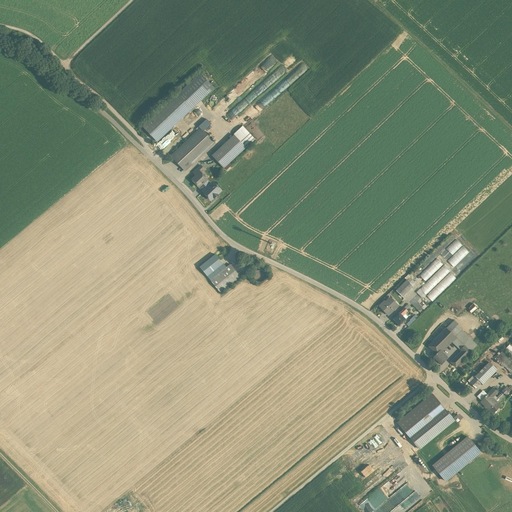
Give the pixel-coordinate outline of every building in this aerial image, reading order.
[(291,41),(271,58),(275,63),(295,45),(291,41)] [(178,94),(192,109),(214,88),(200,73),(178,94)] [(287,84),(289,86),(293,83),(288,77),(283,82),(285,85),(287,84)] [(178,94),(143,127),(157,142),(192,109),(178,94)] [(225,118),(230,122),(240,111),(235,107),(225,118)] [(257,108),(245,115),(248,120),(259,113),(257,108)] [(234,135),(246,148),(255,140),(243,127),(234,135)] [(200,128),(171,156),(185,171),(192,164),(191,163),(213,142),(200,128)] [(171,132),(170,131),(158,143),(152,148),(158,154),(178,134),(174,129),(171,132)] [(234,135),(212,156),(224,168),(246,148),(234,135)] [(201,166),(193,173),(196,176),(200,173),(204,169),(201,166)] [(200,173),(196,176),(192,180),(199,187),(203,183),(207,180),(200,173)] [(203,183),(199,187),(203,192),(211,185),(208,182),(206,185),(203,183)] [(211,185),(203,192),(211,201),(214,198),(217,195),(221,191),(216,185),(213,188),(211,185)] [(456,239),(441,254),(447,260),(462,245),(456,239)] [(463,246),(448,261),(453,266),(468,252),(463,246)] [(471,251),(452,271),(457,276),(477,256),(471,251)] [(215,255),(199,267),(207,276),(223,264),(215,255)] [(436,259),(420,275),(426,281),(442,264),(436,259)] [(223,264),(207,276),(210,280),(226,268),(223,264)] [(226,268),(210,280),(220,293),(240,277),(230,264),(226,268)] [(443,265),(420,289),(426,294),(449,271),(443,265)] [(265,278),(266,276),(265,274),(264,272),(262,271),(260,270),(257,271),(256,272),(254,274),(254,276),(254,279),(256,281),(258,282),(260,282),(262,282),(264,280),(265,278)] [(450,272),(427,296),(433,302),(456,278),(450,272)] [(407,280),(396,291),(402,297),(413,286),(407,280)] [(398,306),(389,297),(379,306),(388,315),(398,306)] [(430,304),(423,298),(421,300),(428,306),(430,304)] [(427,307),(421,300),(418,302),(425,309),(427,307)] [(408,304),(399,313),(401,316),(407,311),(411,308),(408,304)] [(399,313),(393,319),(399,325),(402,323),(403,324),(404,322),(403,321),(405,319),(401,316),(399,313)] [(462,328),(454,320),(446,328),(454,336),(456,338),(458,340),(464,346),(471,352),(476,346),(473,343),(459,331),(462,328)] [(446,328),(428,346),(436,354),(439,351),(450,340),(452,338),(454,340),(456,338),(454,336),(446,328)] [(458,340),(456,338),(454,340),(452,338),(450,340),(460,350),(464,346),(458,340)] [(471,352),(464,346),(460,350),(461,351),(455,357),(461,362),(471,352)] [(511,359),(503,350),(497,356),(511,371),(511,359)] [(436,354),(433,357),(436,360),(434,362),(436,364),(438,362),(441,365),(447,359),(439,351),(436,354)] [(511,371),(497,356),(495,358),(501,364),(500,365),(503,367),(504,366),(511,374),(511,371)] [(455,357),(450,362),(455,367),(461,362),(455,357)] [(489,362),(475,377),(481,383),(482,385),(497,370),(489,362)] [(481,383),(475,377),(471,381),(469,383),(475,388),(481,383)] [(493,388),(488,394),(492,398),(493,397),(497,392),(493,388)] [(502,392),(497,398),(500,401),(505,395),(502,392)] [(428,397),(397,423),(410,438),(444,409),(432,394),(431,395),(428,397)] [(488,394),(480,402),(489,410),(497,401),(493,397),(492,398),(488,394)] [(497,401),(489,410),(492,414),(501,405),(497,401)] [(444,409),(410,438),(419,449),(454,421),(444,409)] [(467,436),(432,465),(445,481),(481,452),(467,436)] [(376,443),(319,483),(324,490),(381,450),(376,443)] [(429,449),(425,454),(433,462),(438,457),(429,449)] [(373,471),(387,458),(383,453),(371,465),(372,466),(371,468),(373,471)] [(361,482),(370,474),(365,468),(356,476),(361,482)] [(392,486),(396,482),(393,478),(388,482),(392,486)]
